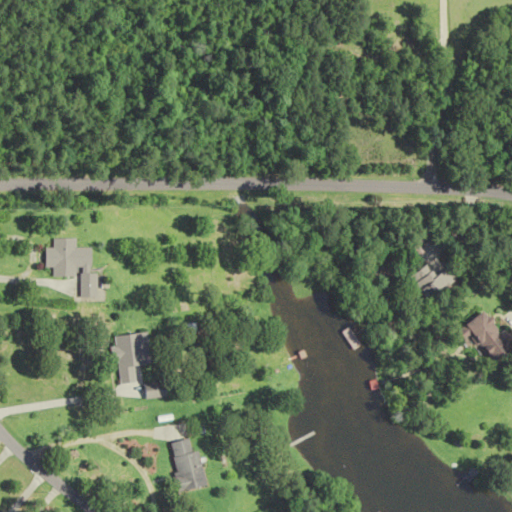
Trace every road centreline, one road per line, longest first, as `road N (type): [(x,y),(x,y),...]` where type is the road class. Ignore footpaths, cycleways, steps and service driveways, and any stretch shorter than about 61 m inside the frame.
road 1 (residential): [(0,177),(320,177),(511,187)]
road 2 (residential): [(99,511),(0,425)]
